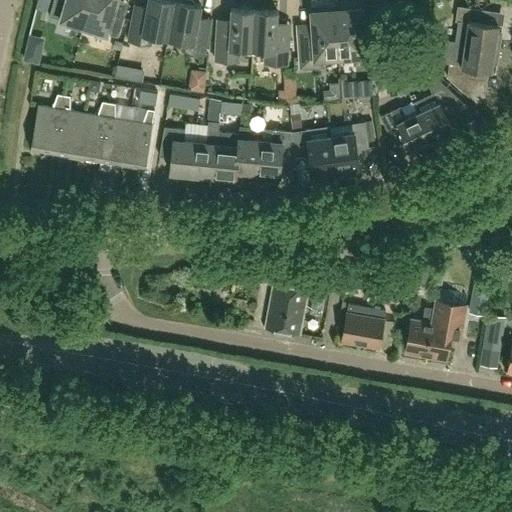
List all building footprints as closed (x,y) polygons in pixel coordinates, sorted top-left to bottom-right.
[(84,26),(91,0),(53,0),(49,16),(84,26)] [(114,8),(116,0),(91,0),(84,26),(118,36),(126,11),(114,8)] [(168,37),(174,0),(148,0),(148,1),(147,7),(134,4),(127,39),(152,44),(153,34),(168,37)] [(205,54),(212,19),(198,16),(201,4),(195,3),(192,0),(181,0),(181,1),(176,0),(174,0),(168,37),(183,40),(181,49),(205,54)] [(379,62),(377,29),(376,21),(362,21),(361,7),(356,8),(356,5),(340,6),(340,9),(335,9),(338,57),(355,56),(355,63),(379,62)] [(499,48),(503,24),(485,21),(487,10),(458,5),(456,20),(458,20),(455,41),(499,48)] [(338,57),(335,9),(331,9),(331,7),(316,8),(316,10),(311,11),(312,25),(298,26),(301,67),(323,65),(322,58),(338,57)] [(252,48),(254,9),(231,8),(230,20),(217,19),(215,59),(239,61),(240,47),(252,48)] [(288,64),(290,23),(277,22),(278,11),(254,9),(252,48),(252,54),(264,54),(264,62),(288,64)] [(496,71),(499,48),(455,41),(448,39),(444,61),(450,62),(448,76),(477,81),(479,69),(496,71)] [(115,40),(113,47),(120,49),(122,42),(115,40)] [(41,50),(27,47),(25,59),(38,62),(41,50)] [(117,64),(115,75),(127,78),(129,67),(117,64)] [(89,78),(87,88),(93,89),(98,86),(99,80),(89,78)] [(383,78),(356,80),(356,96),(375,94),(383,78)] [(454,132),(447,116),(468,106),(438,79),(428,83),(432,92),(413,101),(418,111),(433,142),(454,132)] [(189,81),(188,88),(203,90),(204,83),(189,81)] [(282,89),(281,102),(294,103),(295,90),(282,89)] [(54,151),(64,94),(57,93),(53,106),(38,104),(31,147),(54,151)] [(77,155),(84,111),(70,109),(70,95),(64,94),(54,151),(77,155)] [(99,159),(109,101),(102,100),(98,114),(84,111),(77,155),(99,159)] [(348,100),(349,111),(366,110),(365,100),(348,100)] [(122,163),(129,119),(116,117),(115,102),(109,101),(99,159),(122,163)] [(145,167),(155,109),(147,108),(143,121),(129,119),(122,163),(145,167)] [(433,142),(418,111),(399,120),(394,109),(380,115),(393,142),(404,137),(411,153),(433,142)] [(300,113),(291,113),(292,126),(301,125),(300,113)] [(213,176),(219,121),(208,120),(206,142),(195,141),(192,174),(213,176)] [(357,148),(369,146),(365,120),(343,123),(344,133),(331,135),(336,173),(360,169),(357,148)] [(235,178),(238,145),(239,133),(218,131),(219,121),(213,176),(235,178)] [(257,178),(260,139),(249,138),(251,126),(239,125),(239,133),(238,145),(235,178),(256,180),(256,178),(257,178)] [(192,174),(195,141),(184,140),(185,128),(174,127),(170,171),(192,174)] [(336,173),(331,135),(317,136),(315,127),(292,130),(295,156),(309,155),(312,176),(336,173)] [(278,182),(284,130),(273,128),(271,140),(260,139),(257,178),(258,178),(257,180),(278,182)] [(426,281),(429,257),(413,255),(410,279),(426,281)] [(268,282),(270,269),(236,263),(234,276),(268,282)] [(366,287),(370,267),(349,263),(345,284),(366,287)] [(475,277),(469,312),(484,314),(491,280),(475,277)] [(300,333),(308,288),(272,282),(264,327),(300,333)] [(461,338),(466,311),(468,303),(436,296),(434,307),(425,356),(446,360),(450,335),(461,338)] [(379,348),(385,310),(346,303),(340,341),(379,348)] [(425,356),(434,307),(424,306),(422,318),(410,316),(403,352),(425,356)] [(487,313),(482,347),(500,350),(505,316),(487,313)]
